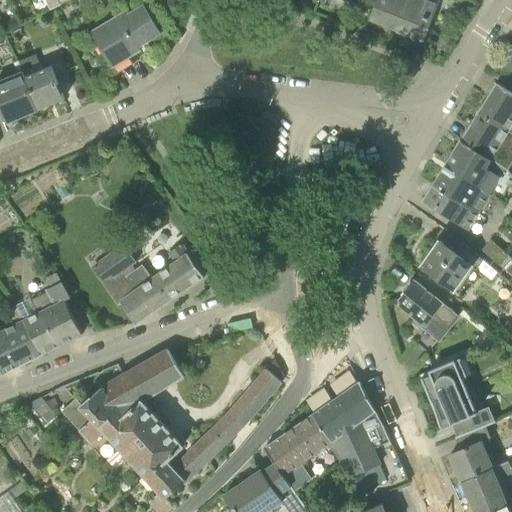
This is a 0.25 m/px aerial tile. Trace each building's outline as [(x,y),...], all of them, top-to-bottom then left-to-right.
[(46,0),(51,9),(62,4),(59,0),(46,0)] [(377,0),(370,18),(397,29),(408,0),(377,0)] [(435,0),(408,0),(397,29),(424,39),(439,1),(435,0)] [(113,66),(141,49),(139,46),(161,32),(144,4),(126,14),(124,11),(92,30),(113,66)] [(25,76),(37,109),(65,98),(55,74),(68,69),(59,45),(46,51),(51,65),(37,71),(35,65),(40,63),(37,53),(19,60),(23,71),(25,76)] [(0,98),(9,121),(37,109),(25,76),(23,71),(0,80),(0,98)] [(479,111),(511,130),(511,82),(502,76),(498,82),(497,82),(479,111)] [(501,165),(511,147),(511,130),(479,111),(462,139),(501,165)] [(446,164),(491,193),(502,176),(506,168),(501,165),(462,139),(446,164)] [(480,212),(491,193),(446,164),(434,184),(480,212)] [(470,230),(480,212),(434,184),(424,200),(470,230)] [(511,274),(511,256),(492,240),(483,250),(511,274)] [(463,241),(456,252),(440,241),(422,266),(461,293),(484,259),(463,241)] [(119,304),(121,302),(136,323),(205,276),(189,253),(190,252),(184,244),(182,243),(169,253),(175,261),(149,279),(143,271),(138,274),(133,265),(137,262),(124,243),(92,265),(119,304)] [(402,304),(439,333),(445,338),(461,318),(415,280),(401,299),(402,304)] [(26,318),(44,353),(83,333),(66,299),(71,297),(63,281),(46,289),(47,292),(31,300),(37,312),(26,318)] [(0,367),(3,374),(44,353),(26,318),(17,306),(5,312),(14,324),(2,330),(0,326),(0,367)] [(185,445),(184,444),(144,401),(184,377),(168,349),(123,373),(117,363),(61,386),(74,400),(62,412),(91,444),(104,432),(145,477),(159,493),(150,501),(158,510),(155,511),(167,511),(173,506),(166,498),(186,481),(228,440),(243,426),(282,380),(267,367),(226,417),(176,465),(169,459),(185,445)] [(452,423),(452,424),(477,413),(483,426),(486,425),(497,420),(490,405),(483,408),(482,408),(472,383),(479,380),(468,354),(420,374),(434,406),(438,420),(440,427),(452,423)] [(310,416),(330,445),(342,465),(344,462),(350,478),(380,465),(366,433),(384,425),(361,381),(335,398),(310,416)] [(285,476),(330,445),(310,416),(266,447),(275,463),(285,476)] [(462,480),(495,466),(483,440),(491,436),(486,425),(483,426),(458,437),(456,438),(461,449),(450,454),(462,480)] [(506,500),(511,498),(504,477),(511,473),(511,467),(509,460),(495,466),(462,480),(474,511),(491,511),(508,505),(506,500)] [(285,476),(275,463),(263,471),(261,469),(225,494),(237,511),(268,511),(272,510),(273,511),(275,511),(284,506),(281,503),(284,501),(280,495),(292,486),(285,476)] [(48,511),(38,496),(36,497),(24,480),(0,497),(0,511),(48,511)] [(511,511),(511,497),(511,498),(506,500),(508,505),(491,511),(511,511)] [(390,511),(390,510),(386,511),(383,503),(361,511),(390,511)]
